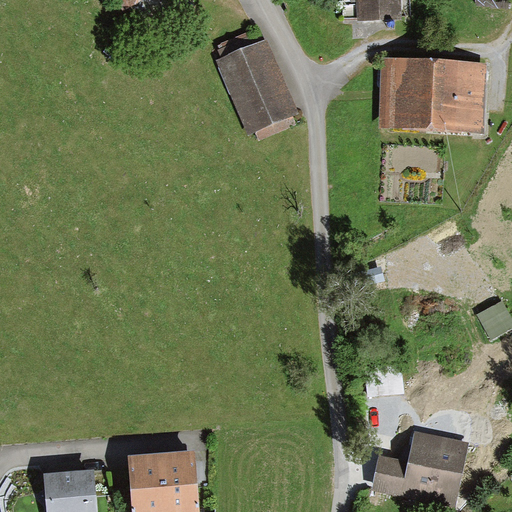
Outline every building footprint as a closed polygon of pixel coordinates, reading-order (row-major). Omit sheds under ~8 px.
[(107,0),(114,12),(140,0),(107,0)] [(356,0),(358,22),(401,20),(400,0),(356,0)] [(270,38),(221,54),(248,138),(297,122),(270,38)] [(487,64),(382,59),(379,128),(484,133),(487,64)] [(491,337),(511,326),(511,314),(506,303),(481,316),(491,337)] [(372,491),(456,508),(470,443),(415,431),(409,461),(379,455),(372,491)] [(196,511),(193,463),(163,465),(166,511),(196,511)] [(166,511),(163,465),(133,466),(136,511),(166,511)] [(93,511),(91,480),(48,483),(50,511),(93,511)]
